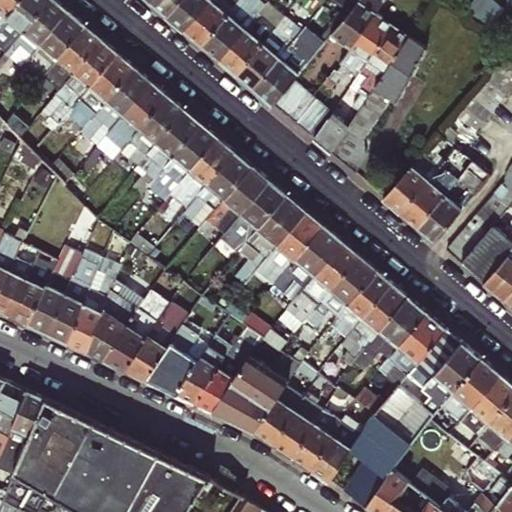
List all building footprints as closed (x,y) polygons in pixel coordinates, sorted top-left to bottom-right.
[(0,0),(0,24),(20,0),(0,0)] [(61,0),(48,0),(7,49),(0,57),(5,62),(21,43),(33,52),(71,8),(61,0)] [(20,0),(0,24),(0,43),(7,49),(48,0),(20,0)] [(154,0),(169,12),(179,0),(154,0)] [(179,0),(169,12),(186,26),(207,0),(179,0)] [(207,0),(186,26),(205,43),(240,0),(207,0)] [(240,0),(205,43),(221,56),(268,0),(240,0)] [(238,71),(286,15),(269,0),(268,0),(221,56),(238,71)] [(359,0),(358,1),(360,2),(335,31),(354,47),(379,10),(385,0),(359,0)] [(88,22),(71,8),(33,52),(19,69),(28,75),(41,59),(50,67),(88,22)] [(369,59),(395,23),(379,10),(354,47),(369,59)] [(304,30),(286,15),(238,71),(256,86),(304,30)] [(66,81),(104,36),(88,22),(50,67),(60,75),(51,87),(57,91),(66,81)] [(368,83),(374,89),(411,36),(395,23),(369,59),(362,70),(371,78),(368,83)] [(295,78),(324,44),(317,38),(316,40),(304,30),(256,86),(274,101),(295,78)] [(411,36),(374,89),(351,122),(332,150),(359,174),(371,159),(359,149),(366,138),(365,137),(392,95),(399,100),(409,82),(431,42),(414,30),(411,36)] [(121,50),(104,36),(66,81),(83,95),(121,50)] [(343,60),(346,63),(351,67),(359,74),(362,70),(369,59),(354,47),(351,52),(343,60)] [(511,47),(440,132),(456,146),(460,149),(511,87),(511,47)] [(73,105),(60,121),(67,131),(85,111),(92,117),(137,64),(121,50),(83,95),(73,105)] [(351,67),(346,63),(344,64),(341,68),(347,73),(351,67)] [(92,117),(109,131),(154,78),(137,64),(92,117)] [(60,75),(50,67),(37,83),(45,89),(49,85),(51,87),(60,75)] [(338,83),(347,73),(341,68),(339,71),(336,69),(329,77),(338,83)] [(334,88),(338,83),(329,77),(325,81),(334,88)] [(154,78),(109,131),(109,132),(118,139),(123,134),(130,140),(132,139),(171,93),(154,78)] [(287,112),(307,87),(295,78),(274,101),(287,112)] [(83,95),(66,81),(57,91),(61,95),(64,97),(73,105),(83,95)] [(315,94),(307,87),(287,112),(298,121),(319,97),(315,94)] [(61,95),(57,91),(43,108),(47,111),(61,95)] [(187,106),(171,93),(132,139),(139,145),(130,155),(117,170),(126,178),(139,163),(148,152),(187,106)] [(73,105),(64,97),(50,113),(60,121),(73,105)] [(331,108),(319,97),(298,121),(311,132),(331,108)] [(187,106),(148,152),(155,158),(146,168),(133,184),(142,192),(164,167),(203,120),(187,106)] [(351,122),(334,110),(330,116),(329,115),(316,136),(332,150),(351,122)] [(220,134),(203,120),(164,167),(172,173),(149,201),(157,207),(171,191),(220,134)] [(109,150),(118,139),(109,132),(99,143),(109,150)] [(440,132),(436,138),(452,151),(456,146),(440,132)] [(220,134),(171,191),(189,205),(237,149),(220,134)] [(41,156),(21,135),(12,151),(38,162),(41,156)] [(132,139),(130,140),(123,149),(130,155),(139,145),(132,139)] [(473,160),(460,149),(456,146),(452,151),(469,165),(473,160)] [(196,233),(211,215),(254,164),(237,149),(189,205),(178,218),(196,233)] [(402,210),(441,164),(425,150),(386,196),(402,210)] [(148,152),(139,163),(146,168),(155,158),(148,152)] [(469,165),(458,178),(419,224),(436,239),(475,193),(466,186),(478,171),(487,179),(491,174),(473,160),(469,165)] [(228,229),(271,178),(254,164),(211,215),(228,229)] [(458,178),(441,164),(402,210),(419,224),(458,178)] [(511,164),(510,167),(508,178),(447,248),(462,261),(507,208),(511,202),(511,164)] [(288,192),(271,178),(228,229),(203,258),(210,264),(237,233),(247,241),(249,239),(288,192)] [(242,286),(258,268),(308,209),(288,192),(249,239),(247,241),(258,250),(234,279),(242,286)] [(511,219),(511,212),(507,208),(462,261),(485,280),(511,249),(511,238),(502,231),(511,219)] [(275,282),(325,224),(308,209),(258,268),(275,282)] [(275,282),(294,299),(344,240),(325,224),(275,282)] [(27,233),(18,228),(14,237),(23,242),(25,238),(27,233)] [(4,233),(0,241),(0,290),(16,256),(19,251),(23,242),(14,237),(4,233)] [(344,240),(294,299),(291,302),(288,306),(296,313),(307,301),(316,309),(361,254),(344,240)] [(37,259),(41,250),(23,242),(19,251),(37,259)] [(50,332),(75,273),(85,251),(78,248),(75,256),(68,270),(56,265),(29,322),(50,332)] [(511,249),(485,280),(504,297),(511,287),(511,249)] [(12,313),(29,322),(56,265),(59,259),(41,250),(37,259),(35,264),(12,313)] [(85,251),(75,273),(50,332),(71,342),(92,286),(93,281),(98,268),(102,258),(85,251)] [(59,259),(56,265),(68,270),(75,256),(63,251),(59,259)] [(71,342),(89,350),(118,274),(120,269),(121,265),(123,260),(104,253),(102,258),(98,268),(93,281),(92,286),(71,342)] [(378,269),(361,254),(316,309),(308,319),(316,325),(330,308),(339,315),(378,269)] [(35,264),(16,256),(0,290),(0,307),(12,313),(35,264)] [(350,335),(394,283),(378,269),(339,315),(332,323),(348,337),(350,335)] [(118,274),(89,350),(106,358),(143,305),(122,292),(129,282),(118,274)] [(149,296),(129,282),(122,292),(143,305),(149,296)] [(294,299),(275,282),(272,286),(291,302),(294,299)] [(411,297),(394,283),(350,335),(348,337),(356,344),(350,352),(359,359),(365,352),(367,349),(411,297)] [(106,358),(127,368),(174,297),(156,286),(149,296),(143,305),(106,358)] [(174,297),(127,368),(147,378),(186,319),(193,309),(194,308),(175,295),(174,297)] [(411,297),(367,349),(376,356),(380,350),(389,357),(399,344),(427,311),(411,297)] [(272,325),(251,310),(243,319),(249,323),(258,330),(264,334),(270,327),(272,325)] [(397,385),(446,327),(427,311),(399,344),(389,357),(378,369),(397,385)] [(186,319),(147,378),(179,393),(212,344),(215,339),(186,319)] [(286,341),(270,327),(264,334),(265,334),(279,348),(286,341)] [(462,340),(446,327),(397,385),(413,398),(462,340)] [(197,402),(215,410),(246,362),(250,356),(254,351),(265,334),(264,334),(258,330),(247,347),(238,341),(234,347),(229,354),(197,402)] [(443,403),(482,357),(462,340),(413,398),(433,415),(443,403)] [(179,393),(197,402),(229,354),(212,344),(179,393)] [(297,365),(299,362),(306,353),(301,348),(290,358),(297,365)] [(246,362),(215,410),(253,429),(286,380),(250,356),(246,362)] [(448,415),(457,423),(500,373),(482,357),(443,403),(451,410),(448,415)] [(286,380),(253,429),(274,443),(305,396),(290,385),(304,364),(299,362),(297,365),(286,380)] [(489,422),(511,395),(511,382),(500,373),(457,423),(449,433),(468,448),(489,422)] [(0,407),(17,416),(28,389),(0,375),(0,407)] [(357,399),(372,415),(384,402),(367,383),(355,397),(357,399)] [(0,465),(15,473),(46,398),(28,389),(17,416),(9,435),(1,453),(0,456),(0,465)] [(493,455),(497,450),(511,432),(511,395),(489,422),(499,430),(478,456),(487,462),(493,455)] [(274,443),(292,455),(323,409),(305,396),(274,443)] [(0,511),(270,511),(247,497),(206,475),(46,398),(15,473),(11,481),(3,500),(1,506),(0,507),(0,511)] [(17,416),(0,407),(0,419),(4,421),(0,428),(0,430),(9,435),(17,416)] [(323,409),(292,455),(311,467),(342,421),(324,409),(323,409)] [(331,480),(363,429),(345,417),(342,421),(311,467),(331,480)] [(508,511),(482,491),(466,511),(465,511),(457,506),(458,504),(450,498),(446,497),(467,470),(471,465),(478,456),(468,448),(449,433),(430,418),(392,468),(409,481),(425,494),(448,511),(508,511)] [(0,430),(0,452),(1,453),(9,435),(0,430)] [(511,432),(497,450),(508,460),(511,462),(511,432)] [(497,450),(493,455),(504,464),(508,460),(497,450)] [(511,511),(511,482),(487,462),(478,456),(471,465),(491,480),(482,491),(508,511),(511,511)] [(378,511),(385,511),(409,481),(392,468),(389,472),(365,503),(378,511)] [(0,498),(3,500),(11,481),(2,476),(0,480),(0,498)] [(425,494),(409,481),(385,511),(417,511),(414,509),(425,494)] [(447,511),(448,511),(425,494),(414,509),(417,511),(447,511)]
